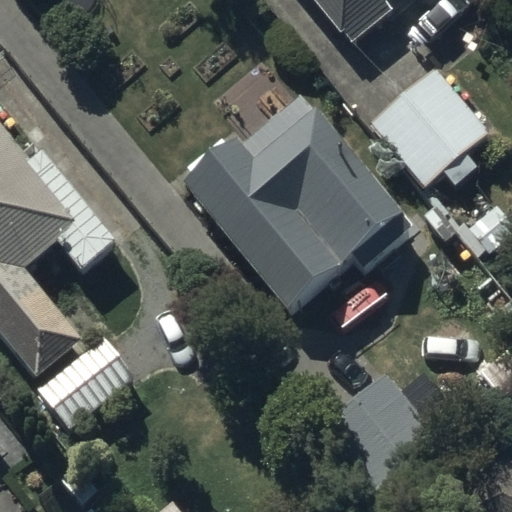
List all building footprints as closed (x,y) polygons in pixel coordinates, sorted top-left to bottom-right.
[(297,0),(337,49),(340,46),(349,58),(390,24),(382,15),(400,0),(297,0)] [(433,83),(369,137),(422,199),(485,144),(433,83)] [(189,196),(181,203),(284,329),(350,275),(359,285),(408,245),(313,128),(309,131),(295,113),(236,161),(233,158),(227,163),(221,157),(182,188),(189,196)] [(0,145),(0,351),(34,394),(81,355),(24,285),(56,258),(78,284),(113,255),(37,161),(23,173),(0,145)] [(103,354),(33,403),(59,443),(131,396),(103,354)] [(436,451),(385,389),(320,442),(371,504),(436,451)] [(511,511),(511,473),(478,458),(452,511),(511,511)]
